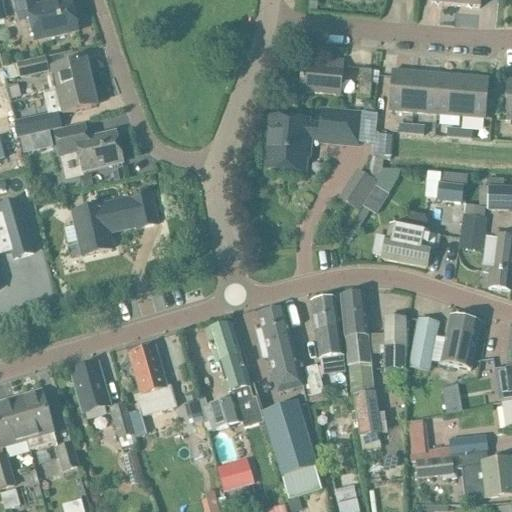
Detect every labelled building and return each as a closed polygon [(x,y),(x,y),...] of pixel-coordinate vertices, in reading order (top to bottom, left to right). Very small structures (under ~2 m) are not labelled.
[(33,35),(35,44),(78,34),(71,3),(38,10),(35,0),(15,0),(20,23),(28,22),(31,36),(33,35)] [(430,0),(430,6),(455,8),(455,0),(430,0)] [(455,0),(455,8),(480,11),(480,0),(455,0)] [(45,59),(17,65),(20,79),(48,72),(45,59)] [(300,94),(341,98),(344,63),(329,61),(328,70),(303,68),(300,94)] [(57,94),(92,86),(87,63),(51,71),(57,94)] [(360,71),(357,98),(369,99),(372,72),(360,71)] [(389,113),(413,115),(417,75),(392,73),(389,113)] [(413,115),(437,117),(440,78),(417,75),(413,115)] [(437,117),(461,119),(464,80),(440,78),(437,117)] [(461,119),(485,122),(489,82),(464,80),(461,119)] [(45,96),(49,118),(62,115),(62,117),(97,109),(92,86),(57,94),(45,96)] [(267,172),(304,175),(305,159),(309,160),(311,143),(320,144),(320,145),(359,148),(362,117),(322,114),(321,126),(308,125),(308,124),(269,120),(267,139),(270,139),(267,172)] [(48,132),(60,130),(57,116),(31,122),(34,136),(36,135),(48,132)] [(411,137),(412,127),(399,126),(398,136),(411,137)] [(412,127),(411,137),(423,138),(424,128),(412,127)] [(79,154),(84,174),(122,165),(115,135),(88,142),(84,129),(55,136),(61,158),(79,154)] [(459,141),(460,130),(447,130),(446,140),(459,141)] [(460,130),(459,141),(471,142),(472,131),(460,130)] [(52,149),(48,132),(36,135),(39,151),(52,149)] [(365,178),(380,181),(383,163),(368,160),(365,178)] [(461,227),(464,206),(461,205),(463,190),(466,190),(468,179),(439,175),(435,203),(450,206),(447,225),(461,227)] [(511,189),(504,189),(504,181),(487,181),(487,189),(479,189),(479,207),(487,207),(487,214),(511,214),(511,189)] [(73,216),(83,258),(113,251),(109,236),(137,230),(138,231),(157,227),(151,198),(73,216)] [(0,212),(1,216),(0,216),(0,257),(12,254),(14,262),(33,256),(18,204),(0,209),(0,212)] [(382,261),(426,271),(430,251),(433,251),(436,238),(391,228),(389,239),(375,237),(372,257),(383,259),(382,261)] [(489,290),(510,293),(511,277),(511,243),(486,240),(481,277),(491,278),(489,290)] [(349,369),(359,442),(380,439),(370,367),(363,298),(341,300),(348,369),(349,369)] [(312,304),(320,362),(343,359),(335,301),(312,304)] [(263,360),(268,359),(277,396),(303,390),(284,313),(258,319),(264,343),(259,344),(263,360)] [(383,320),(383,372),(406,372),(406,320),(383,320)] [(471,373),(480,326),(451,320),(442,367),(471,373)] [(431,375),(440,325),(417,321),(413,342),(408,370),(431,375)] [(232,327),(209,334),(230,402),(200,412),(206,435),(242,423),(244,431),(263,425),(256,400),(253,401),(232,327)] [(163,394),(169,392),(156,349),(131,357),(144,399),(142,400),(147,417),(167,411),(163,394)] [(85,415),(110,408),(98,367),(73,374),(85,415)] [(324,394),(317,368),(303,371),(311,398),(324,394)] [(511,370),(495,372),(498,394),(508,393),(509,397),(511,396),(511,370)] [(449,414),(465,413),(462,387),(446,389),(449,414)] [(28,444),(31,454),(58,446),(43,396),(40,397),(39,394),(27,398),(27,401),(16,404),(24,431),(23,432),(27,445),(28,444)] [(0,442),(3,452),(27,445),(23,432),(24,431),(16,404),(7,407),(6,404),(0,405),(0,442)] [(261,416),(289,503),(322,493),(315,471),(318,470),(298,405),(261,416)] [(137,447),(127,407),(112,410),(121,451),(137,447)] [(192,426),(203,423),(201,415),(190,418),(192,426)] [(414,453),(415,464),(489,454),(489,453),(487,453),(486,438),(448,442),(449,448),(414,453)] [(79,471),(73,445),(56,450),(62,475),(79,471)] [(145,483),(136,453),(122,458),(131,487),(145,483)] [(477,498),(478,502),(511,496),(511,461),(491,465),(489,454),(415,464),(417,482),(454,477),(453,472),(461,471),(465,500),(477,498)] [(0,492),(15,489),(7,458),(0,459),(0,492)] [(243,463),(217,471),(224,494),(228,493),(241,489),(249,486),(243,463)] [(241,489),(228,493),(232,504),(244,500),(241,489)] [(340,511),(361,511),(360,489),(340,490),(340,511)]
